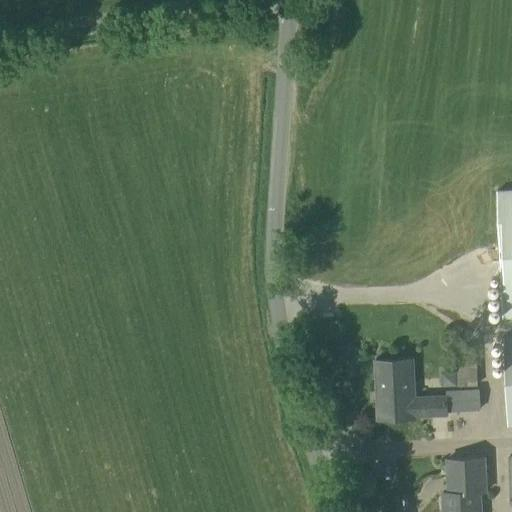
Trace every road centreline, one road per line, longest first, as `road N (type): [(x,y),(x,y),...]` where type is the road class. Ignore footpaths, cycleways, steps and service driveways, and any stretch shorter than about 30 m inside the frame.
road 1 (unclassified): [(293,0),(281,207),(283,362),(338,511)]
road 2 (unknown): [(0,32),(292,0)]
